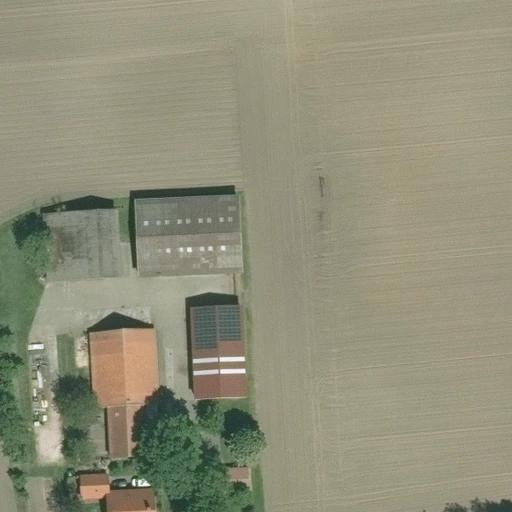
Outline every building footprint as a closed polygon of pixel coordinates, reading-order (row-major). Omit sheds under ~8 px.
[(137,208),(139,285),(243,281),(241,204),(137,208)] [(46,222),(48,287),(122,285),(120,220),(46,222)] [(202,402),(250,399),(244,315),(196,319),(202,402)] [(95,413),(105,412),(106,466),(149,465),(148,410),(157,410),(154,334),(93,336),(95,413)] [(222,476),(223,497),(251,496),(250,474),(222,476)] [(110,482),(81,482),(82,501),(111,501),(110,482)] [(108,502),(108,511),(158,511),(159,502),(108,502)]
